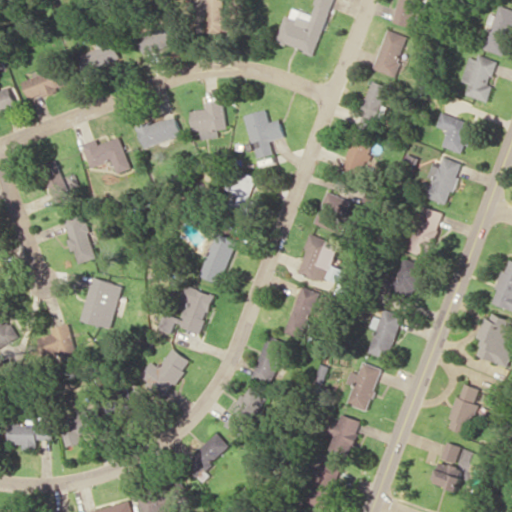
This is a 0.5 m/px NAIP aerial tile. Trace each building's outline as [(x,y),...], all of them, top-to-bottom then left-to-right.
[(210,0),(210,31),(241,32),(242,12),(226,12),(225,0),(210,0)] [(332,0),(316,0),(313,13),(293,7),(291,15),(285,14),(277,41),(317,53),(332,0)] [(412,26),(419,0),(399,0),(394,21),(412,26)] [(505,55),(511,35),(511,7),(501,4),(486,48),(505,55)] [(184,37),(175,17),(138,35),(147,54),(184,37)] [(410,35),(389,27),(375,67),(395,75),(410,35)] [(88,76),(100,73),(97,65),(121,57),(116,42),(81,53),(88,76)] [(463,81),(469,83),(466,94),(488,101),(500,60),(480,54),(479,58),(470,56),(463,81)] [(24,79),(31,98),(68,86),(61,67),(24,79)] [(362,112),(365,113),(361,125),(374,130),(379,116),(382,117),(393,86),(374,79),(362,112)] [(0,112),(22,105),(15,84),(1,89),(0,87),(0,112)] [(228,128),(225,99),(207,101),(208,108),(193,109),(195,130),(203,129),(204,138),(221,136),(220,129),(228,128)] [(287,136),(282,118),(272,120),(268,108),(247,114),(259,157),(276,152),(272,140),(287,136)] [(449,130),(443,145),(464,153),(476,123),(446,111),(440,126),(449,130)] [(139,129),(148,148),(184,133),(175,113),(139,129)] [(376,137),(355,131),(344,167),(364,173),(376,137)] [(132,167),(121,135),(100,143),(98,138),(84,142),(92,167),(113,160),(117,172),(132,167)] [(451,203),(463,161),(444,155),(442,163),(434,160),(429,180),(428,180),(423,195),(451,203)] [(58,201),(73,195),(58,158),(43,165),(58,201)] [(253,216),(258,200),(252,199),(259,175),(235,168),(228,192),(231,193),(226,208),(253,216)] [(340,231),(352,199),(329,190),(317,223),(340,231)] [(445,212),(425,204),(409,248),(429,256),(445,212)] [(79,261),(98,257),(88,212),(69,217),(79,261)] [(223,283),(242,238),(222,230),(203,274),(223,283)] [(426,264),(405,256),(394,286),(415,294),(426,264)] [(511,307),(511,258),(511,259),(507,270),(503,269),(498,288),(499,288),(495,303),(511,307)] [(126,283),(95,276),(85,321),(117,327),(126,283)] [(289,333),(308,338),(321,290),(302,285),(289,333)] [(217,293),(193,286),(183,316),(169,312),(164,328),(176,332),(179,324),(205,332),(217,293)] [(371,352),(391,358),(404,314),(385,308),(371,352)] [(479,354),(511,365),(511,362),(511,345),(507,344),(511,329),(511,317),(494,311),(492,318),(487,316),(479,336),(485,338),(479,354)] [(47,335),(49,352),(77,348),(73,323),(55,326),(57,333),(47,335)] [(254,377),(274,385),(291,342),(271,333),(254,377)] [(194,359),(176,347),(163,366),(154,360),(145,373),(171,391),(194,359)] [(349,403),(370,410),(384,367),(365,360),(361,373),(353,370),(349,382),(356,385),(349,403)] [(451,427),(473,434),(483,403),(478,402),(483,387),(465,382),(451,427)] [(245,436),(269,396),(250,385),(227,425),(245,436)] [(132,389),(135,402),(146,399),(143,386),(132,389)] [(332,449),(356,457),(368,420),(344,413),(342,421),(332,418),(328,431),(337,434),(332,449)] [(39,448),(39,438),(55,438),(55,423),(12,422),(11,443),(25,444),(25,448),(39,448)] [(232,445),(219,431),(193,456),(206,470),(232,445)] [(459,462),(465,445),(450,440),(444,457),(459,462)] [(459,491),(468,469),(444,458),(435,481),(459,491)] [(344,468),(322,461),(307,502),(329,510),(344,468)] [(143,511),(157,511),(157,504),(154,504),(154,495),(143,496),(143,511)] [(85,511),(135,511),(132,500),(86,511),(85,511)]
